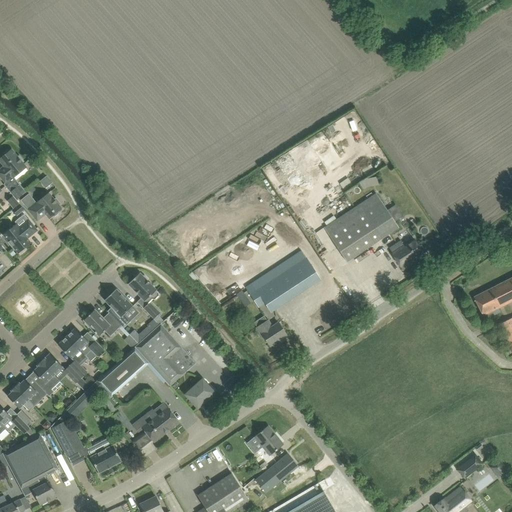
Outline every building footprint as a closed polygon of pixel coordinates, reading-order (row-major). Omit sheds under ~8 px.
[(0,169),(0,176),(3,180),(5,183),(13,177),(14,177),(26,167),(12,150),(9,151),(8,150),(4,153),(5,155),(0,158),(0,160),(4,166),(0,169)] [(378,185),(377,176),(367,178),(368,186),(378,185)] [(10,192),(13,195),(17,200),(23,195),(16,186),(10,192)] [(58,212),(62,209),(59,205),(61,204),(56,198),(54,199),(49,193),(36,202),(30,193),(21,200),(37,221),(46,214),(49,219),(53,216),(55,217),(60,213),(58,212)] [(347,261),(399,227),(377,193),(325,228),(347,261)] [(17,200),(13,195),(6,200),(13,208),(20,203),(17,200)] [(24,210),(20,204),(12,210),(17,216),(24,210)] [(19,253),(20,252),(21,253),(25,250),(24,248),(31,243),(27,238),(37,230),(28,219),(19,227),(17,224),(3,234),(9,241),(8,242),(12,247),(13,246),(19,253)] [(393,253),(392,253),(403,269),(412,263),(411,262),(424,254),(414,239),(404,245),(401,240),(389,248),(393,253)] [(265,302),(266,303),(271,311),(320,279),(307,258),(251,295),(259,306),(265,302)] [(128,284),(145,301),(157,290),(147,281),(148,279),(144,275),(143,276),(140,273),(128,284)] [(511,300),(511,282),(510,279),(474,297),(483,315),(511,300)] [(112,307),(108,311),(107,311),(124,328),(131,321),(124,315),(133,306),(116,289),(115,290),(114,288),(108,294),(110,295),(105,300),(112,307)] [(245,296),(241,290),(237,293),(241,299),(245,296)] [(143,308),(154,319),(161,313),(150,302),(143,308)] [(105,331),(110,336),(121,326),(109,313),(103,318),(95,310),(84,320),(86,322),(85,324),(89,328),(90,326),(95,332),(96,334),(97,333),(99,336),(105,331)] [(264,335),(265,337),(271,346),(282,338),(283,340),(288,337),(278,322),(272,326),(268,320),(267,321),(264,315),(254,322),(257,328),(262,336),(264,335)] [(511,317),(500,324),(511,348),(511,317)] [(138,344),(135,347),(150,363),(166,381),(170,386),(183,374),(170,359),(182,347),(161,324),(144,338),(138,344)] [(75,328),(67,336),(85,355),(90,350),(96,356),(104,349),(96,340),(91,345),(75,328)] [(137,334),(133,338),(138,344),(144,338),(140,334),(137,334)] [(85,355),(67,336),(58,345),(71,358),(80,350),(84,355),(85,355)] [(150,363),(135,347),(97,381),(111,397),(147,365),(150,363)] [(45,357),(41,361),(58,379),(54,375),(63,367),(50,353),(45,358),(45,357)] [(76,360),(70,365),(82,378),(88,372),(76,360)] [(40,378),(36,382),(49,396),(54,391),(50,387),(58,379),(41,361),(37,365),(38,367),(33,371),(40,378)] [(150,363),(147,365),(163,383),(166,381),(150,363)] [(82,378),(70,365),(64,371),(76,383),(82,378)] [(19,382),(15,386),(34,406),(32,403),(40,396),(42,398),(47,394),(49,396),(36,382),(32,386),(25,379),(20,384),(19,382)] [(212,396),(213,394),(215,393),(203,379),(186,394),(198,408),(207,399),(209,399),(212,396)] [(34,406),(15,386),(11,390),(12,392),(8,396),(19,408),(23,405),(29,411),(34,406)] [(91,387),(64,414),(72,422),(98,395),(91,387)] [(153,409),(132,425),(138,432),(143,428),(154,442),(164,434),(163,432),(171,427),(178,421),(168,407),(167,407),(164,403),(154,411),(153,409)] [(0,422),(6,429),(6,428),(4,426),(12,418),(0,405),(0,422)] [(17,414),(18,416),(28,426),(32,422),(21,410),(17,414)] [(47,417),(52,422),(57,417),(53,413),(50,413),(47,417)] [(52,426),(68,456),(84,448),(69,419),(68,420),(63,414),(52,426)] [(26,431),(32,438),(37,435),(28,426),(18,416),(12,421),(24,433),(26,431)] [(255,436),(270,455),(283,444),(268,426),(255,436)] [(3,453),(9,464),(21,488),(38,479),(41,485),(33,489),(40,504),(42,503),(43,505),(48,502),(47,501),(56,496),(49,482),(48,482),(45,476),(59,468),(54,460),(40,433),(37,435),(32,438),(5,452),(3,453)] [(90,457),(94,464),(99,473),(122,461),(113,445),(111,446),(107,438),(87,448),(91,456),(90,457)] [(0,470),(9,464),(3,453),(0,454),(0,458),(1,460),(0,460),(0,470)] [(288,454),(256,480),(266,493),(299,466),(288,454)] [(476,454),(457,468),(465,478),(483,464),(476,454)] [(64,456),(57,460),(74,488),(81,484),(64,456)] [(493,466),(501,478),(511,472),(503,460),(493,466)] [(229,511),(241,505),(249,499),(232,473),(198,495),(205,507),(196,511),(229,511)] [(458,511),(472,502),(460,486),(445,498),(444,498),(434,506),(438,511),(458,511)] [(260,488),(250,495),(260,511),(267,511),(273,509),(260,488)] [(288,511),(336,511),(324,491),(288,511)] [(0,496),(0,502),(3,507),(5,511),(20,511),(31,507),(32,509),(32,508),(26,496),(8,505),(4,495),(0,496)] [(164,511),(157,499),(156,496),(140,504),(143,511),(170,511),(167,511),(163,511),(164,511)]
